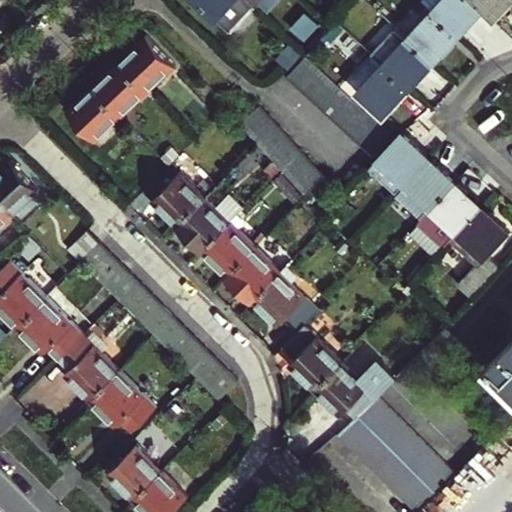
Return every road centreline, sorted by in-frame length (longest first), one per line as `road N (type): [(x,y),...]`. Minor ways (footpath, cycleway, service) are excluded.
road 1 (residential): [(201,511),(255,454),(265,428),(260,379),(0,106)]
road 2 (residential): [(90,0),(0,87)]
